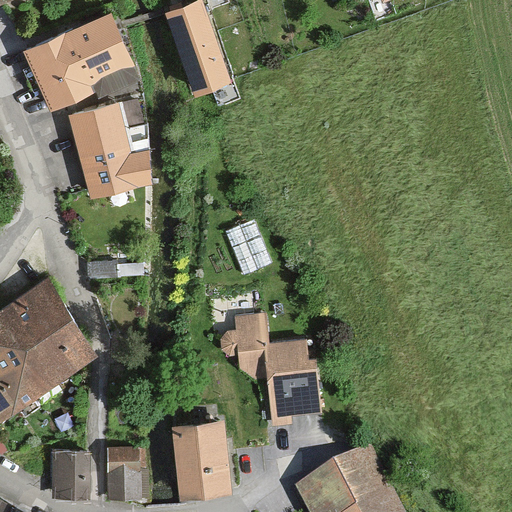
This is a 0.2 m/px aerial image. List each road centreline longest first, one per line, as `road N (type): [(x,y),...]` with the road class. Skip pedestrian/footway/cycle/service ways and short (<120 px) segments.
road 1 (residential): [(96,511),(102,359),(65,213)]
road 2 (residential): [(65,213),(0,69)]
